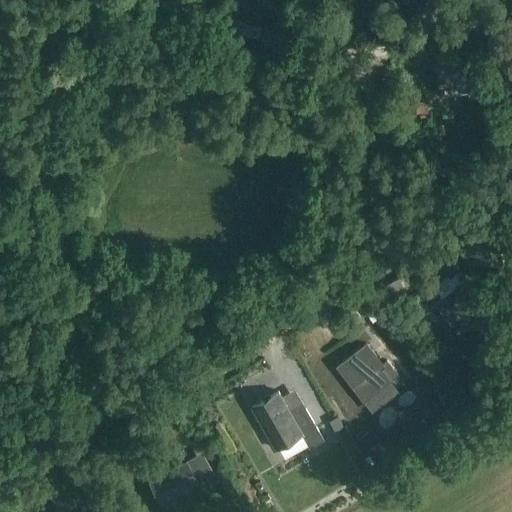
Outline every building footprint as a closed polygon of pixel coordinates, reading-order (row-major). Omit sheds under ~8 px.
[(443,98),(478,92),(473,66),(484,64),(480,40),(467,42),(471,60),(438,67),(443,98)] [(461,245),(454,250),(461,260),(474,251),(470,245),(463,249),(461,245)] [(436,286),(443,299),(436,305),(458,333),(481,314),(458,287),(466,280),(460,272),(449,281),(447,277),(436,286)] [(406,274),(387,285),(393,296),(412,286),(406,274)] [(366,346),(337,368),(362,400),(397,373),(388,361),(382,365),(381,366),(366,346)] [(290,410),(279,390),(250,406),(275,449),(302,434),(309,447),(323,439),(302,403),(290,410)] [(457,407),(442,414),(453,439),(468,433),(457,407)] [(336,431),(344,426),(338,415),(329,420),(336,431)] [(369,432),(359,440),(368,450),(377,443),(369,432)] [(202,489),(218,481),(202,451),(148,484),(158,501),(177,489),(180,494),(198,483),(202,489)] [(88,480),(80,485),(90,502),(98,498),(88,480)]
